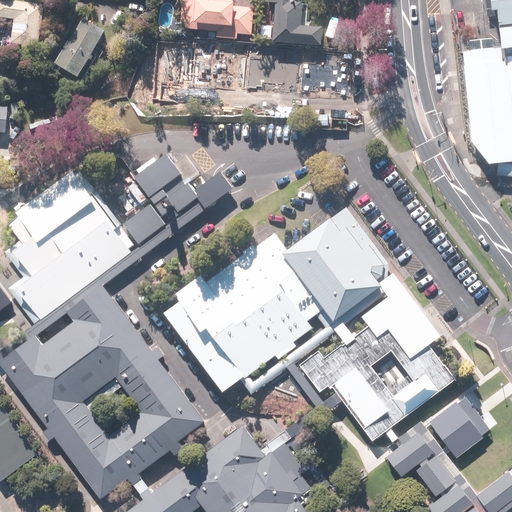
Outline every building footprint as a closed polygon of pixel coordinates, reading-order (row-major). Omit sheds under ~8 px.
[(184,0),(182,31),(217,33),(217,38),(237,39),(237,34),(251,35),(253,10),(235,9),(235,5),(233,5),(233,0),(184,0)] [(266,0),(266,4),(275,4),(272,43),(321,47),(322,28),(302,27),(304,1),(291,0),(266,0)] [(511,0),(492,0),(497,51),(511,49),(511,0)] [(0,1),(0,19),(13,21),(10,46),(36,49),(41,6),(0,1)] [(106,34),(84,22),(58,67),(80,80),(106,34)] [(486,46),(457,49),(467,140),(511,135),(504,66),(488,67),(486,46)] [(301,64),(283,64),(284,101),(299,101),(300,110),(318,110),(317,101),(329,100),(328,73),(301,74),(301,64)] [(22,330),(29,342),(106,285),(206,208),(163,153),(132,178),(151,201),(116,228),(74,174),(15,220),(30,238),(9,255),(25,277),(9,289),(34,321),(22,330)] [(511,165),(498,164),(496,175),(511,176),(511,165)] [(386,292),(402,280),(394,271),(388,276),(391,262),(347,204),(289,248),(276,230),(208,281),(203,274),(178,292),(182,298),(166,310),(224,389),(240,377),(252,392),(338,329),(346,323),(386,292)] [(346,323),(338,329),(348,341),(326,358),(319,348),(302,361),(322,388),(332,380),(375,435),(455,375),(430,342),(442,333),(402,280),(386,292),(388,295),(363,314),(370,323),(355,334),(346,323)] [(5,360),(105,494),(207,418),(106,285),(29,342),(5,360)] [(457,400),(431,419),(459,456),(486,435),(484,432),(492,427),(467,395),(458,402),(457,400)] [(41,451),(0,396),(0,472),(4,479),(41,451)] [(312,511),(300,496),(320,482),(287,439),(267,453),(245,424),(125,511),(312,511)] [(428,427),(393,453),(413,479),(424,471),(444,497),(428,508),(431,511),(502,511),(511,505),(511,471),(480,496),(428,427)]
